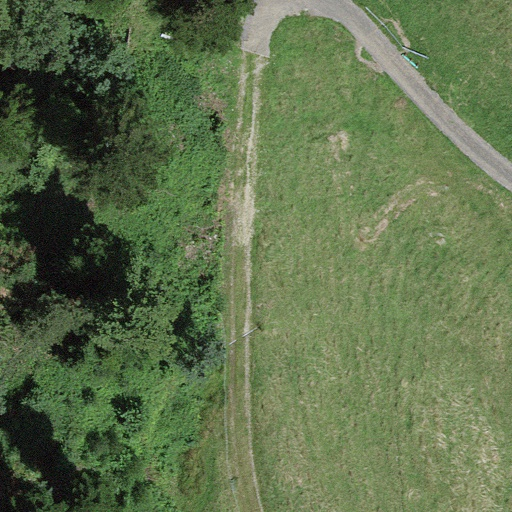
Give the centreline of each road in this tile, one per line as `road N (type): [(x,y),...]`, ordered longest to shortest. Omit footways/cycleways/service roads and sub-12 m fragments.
road 1 (track): [(257,511),(244,449),(250,41),(272,0)]
road 2 (track): [(324,0),(511,181)]
